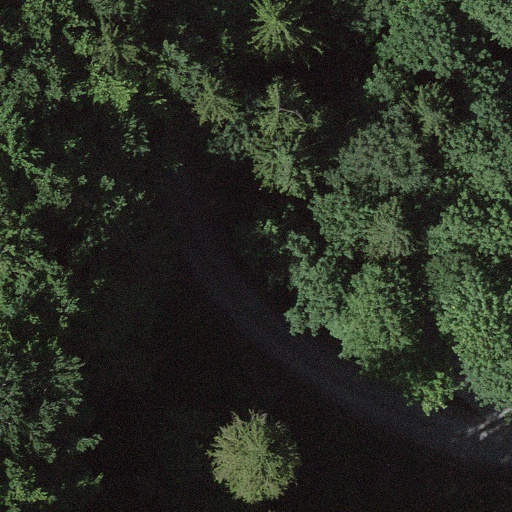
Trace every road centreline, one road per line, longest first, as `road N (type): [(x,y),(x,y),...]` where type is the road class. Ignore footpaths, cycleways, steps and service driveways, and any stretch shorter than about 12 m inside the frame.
road 1 (track): [(155,0),(165,126),(211,281),(356,401),(511,446)]
road 2 (track): [(511,423),(439,344),(421,265),(480,90),(511,67)]
